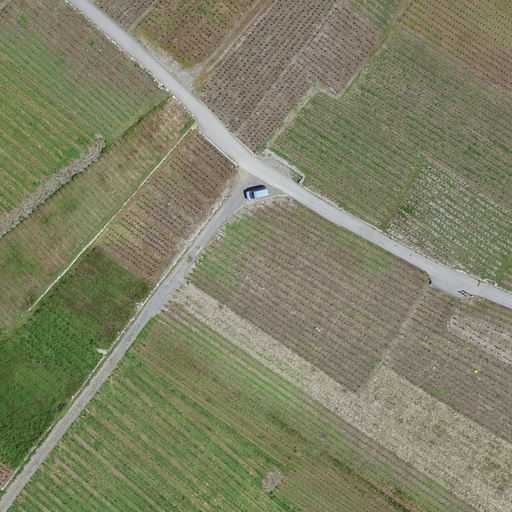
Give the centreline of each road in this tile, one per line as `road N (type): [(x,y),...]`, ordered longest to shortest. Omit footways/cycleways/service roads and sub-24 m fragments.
road 1 (track): [(262,173),(177,270),(4,511)]
road 2 (unclassified): [(511,300),(394,247),(262,173)]
road 3 (unclassified): [(77,0),(262,173)]
